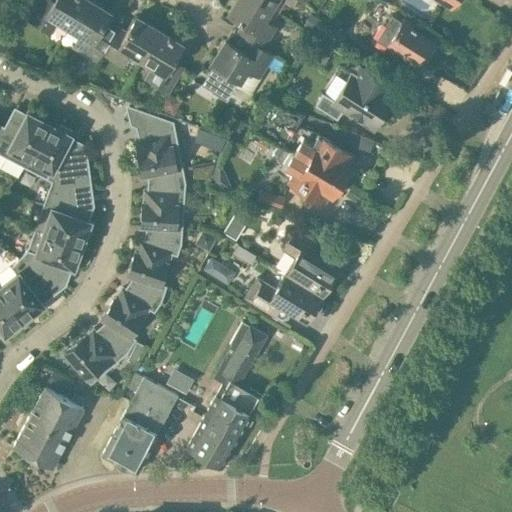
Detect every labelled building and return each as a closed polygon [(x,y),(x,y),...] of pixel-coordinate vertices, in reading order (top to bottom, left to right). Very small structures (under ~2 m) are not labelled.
[(52,0),(51,3),(44,0),(38,0),(28,18),(51,32),(58,21),(68,28),(84,0),(52,0)] [(118,24),(106,17),(110,11),(92,0),(84,0),(68,28),(79,34),(72,46),(89,56),(96,60),(101,52),(118,24)] [(233,0),(226,11),(247,24),(240,34),(245,37),(262,47),(276,25),(265,18),(272,7),(259,0),(233,0)] [(292,0),(259,0),(272,7),(272,6),(279,10),(284,1),(290,5),(292,0)] [(311,13),(304,24),(316,31),(323,20),(311,13)] [(129,52),(141,59),(159,28),(136,14),(127,29),(118,24),(101,52),(122,65),(129,52)] [(384,26),(376,38),(388,45),(389,43),(416,60),(418,56),(420,56),(423,51),(423,49),(430,38),(412,27),(414,23),(404,17),(401,20),(394,16),(392,15),(386,24),(385,24),(384,26)] [(337,43),(345,31),(332,22),(324,35),(337,43)] [(168,92),(169,91),(184,65),(173,59),(183,42),(159,28),(141,59),(151,65),(143,78),(166,91),(168,92)] [(262,47),(245,37),(239,47),(224,38),(210,61),(213,64),(202,83),(213,90),(212,90),(226,99),(229,95),(228,94),(234,84),(250,93),(260,76),(273,54),(263,48),(262,47)] [(333,48),(324,43),(316,56),(325,62),(333,48)] [(89,56),(83,65),(90,69),(96,60),(89,56)] [(324,91),(316,104),(337,117),(344,106),(373,125),(382,111),(387,111),(390,105),(389,100),(391,97),(384,93),(390,83),(361,64),(353,76),(350,73),(334,98),(324,91)] [(182,98),(169,91),(168,92),(166,91),(158,104),(173,113),(182,98)] [(283,148),(304,115),(305,113),(270,99),(269,99),(251,128),(283,148)] [(49,122),(39,117),(40,113),(28,107),(23,117),(13,112),(0,136),(0,151),(26,165),(49,122)] [(182,166),(172,120),(137,108),(132,122),(141,125),(139,130),(141,137),(136,138),(139,150),(137,151),(142,174),(151,172),(182,166)] [(0,136),(13,112),(12,112),(2,131),(0,130),(0,136)] [(84,180),(79,147),(67,140),(72,130),(60,124),(58,127),(49,122),(26,165),(52,179),(49,189),(66,195),(73,176),(84,180)] [(184,133),(197,137),(200,128),(187,123),(184,133)] [(348,168),(350,165),(348,164),(354,155),(318,132),(310,143),(301,137),(294,149),(341,179),(343,176),(345,177),(349,170),(348,168)] [(213,133),(208,145),(222,150),(227,137),(213,133)] [(294,149),(285,164),(294,170),(288,180),(324,202),(330,193),(331,194),(334,190),(337,190),(340,184),(339,182),(341,179),(294,149)] [(198,175),(217,174),(217,164),(198,165),(198,175)] [(181,227),(184,180),(182,166),(151,172),(154,185),(153,189),(145,188),(144,201),(143,201),(141,225),(150,225),(181,227)] [(82,243),(85,233),(89,234),(93,221),(83,217),(87,203),(84,180),(73,176),(66,195),(49,189),(35,227),(82,243)] [(257,193),(255,199),(268,203),(281,207),(282,202),(284,196),(272,192),(259,187),(257,193)] [(165,286),(165,285),(160,283),(167,261),(171,250),(176,252),(180,242),(181,227),(150,225),(150,238),(148,241),(140,239),(136,251),(135,250),(127,273),(136,276),(165,286)] [(57,284),(60,279),(66,264),(77,268),(81,255),(78,253),(82,243),(35,227),(27,249),(20,257),(57,284)] [(202,228),(195,242),(208,249),(215,236),(202,228)] [(321,293),(337,267),(312,252),(318,242),(295,228),(283,248),(295,255),(285,271),(321,293)] [(211,256),(203,268),(227,283),(235,271),(211,256)] [(0,287),(24,318),(32,311),(35,314),(46,306),(43,303),(57,284),(20,257),(12,265),(17,271),(0,284),(0,287)] [(285,271),(275,287),(257,276),(245,296),(274,314),(280,304),(305,319),(313,306),(315,307),(318,307),(323,300),(322,296),(320,295),(321,293),(285,271)] [(134,339),(135,337),(130,334),(149,306),(154,309),(160,300),(165,286),(136,276),(132,288),(130,291),(122,286),(115,297),(114,296),(101,316),(109,322),(134,339)] [(0,328),(6,336),(17,328),(15,325),(24,318),(0,287),(0,328)] [(212,375),(223,381),(186,445),(221,466),(262,394),(240,381),(266,332),(249,322),(248,323),(241,319),(230,340),(231,341),(212,375)] [(134,339),(109,322),(102,332),(99,334),(93,328),(83,336),(82,335),(64,351),(91,381),(126,350),(134,339)] [(174,365),(168,382),(190,391),(197,374),(174,365)] [(132,370),(124,384),(136,390),(143,376),(132,370)] [(156,431),(176,394),(143,376),(136,390),(102,453),(136,471),(157,432),(156,431)] [(36,457),(57,418),(50,414),(61,393),(45,384),(13,445),(36,457)] [(52,465),(77,417),(84,405),(61,393),(50,414),(57,418),(36,457),(52,465)]
